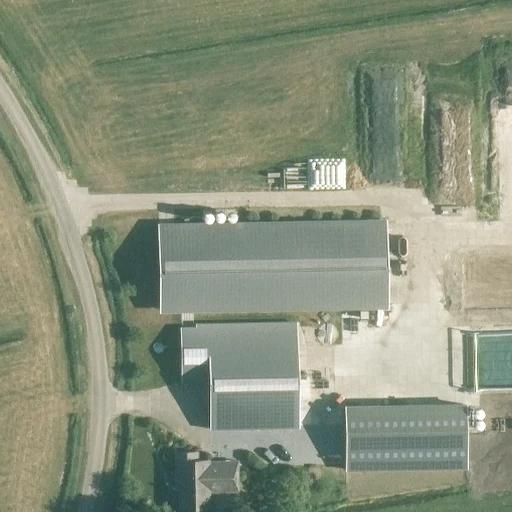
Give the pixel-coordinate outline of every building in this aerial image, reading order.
[(480,163),(466,164),(467,192),(481,191),(480,163)] [(157,222),(158,312),(195,311),(387,308),(385,218),(267,220),(157,222)] [(295,324),(180,326),(181,381),(209,380),(209,428),(297,426),(295,324)] [(343,468),(464,465),(463,406),(342,408),(343,468)] [(178,507),(208,507),(208,490),(235,490),(235,461),(197,461),(197,451),(174,450),(174,479),(178,479),(178,507)]
